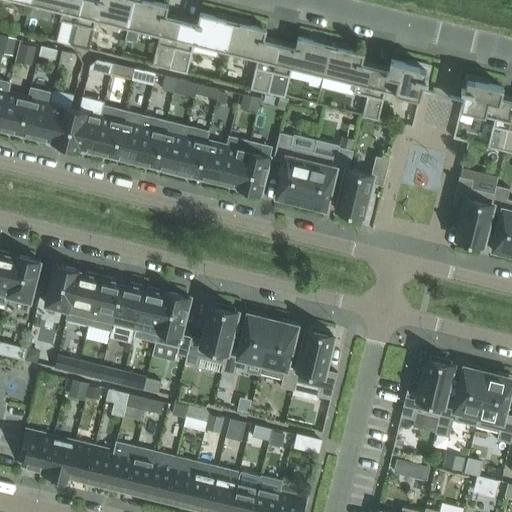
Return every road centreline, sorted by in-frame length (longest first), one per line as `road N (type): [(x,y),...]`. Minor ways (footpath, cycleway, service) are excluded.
road 1 (residential): [(397,258),(0,161)]
road 2 (residential): [(0,216),(385,310)]
road 3 (residential): [(301,0),(511,51)]
road 4 (residential): [(335,511),(385,310)]
road 5 (residential): [(385,310),(511,341)]
